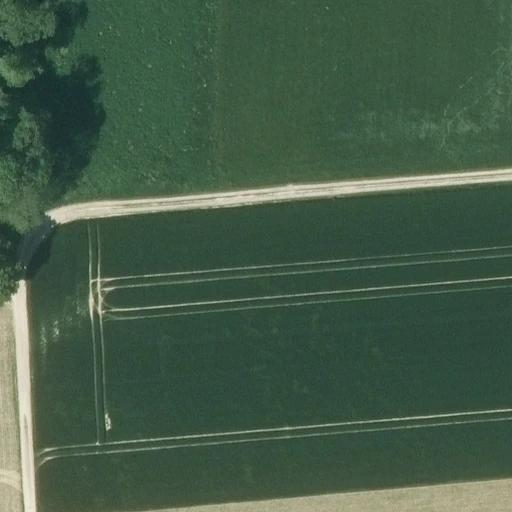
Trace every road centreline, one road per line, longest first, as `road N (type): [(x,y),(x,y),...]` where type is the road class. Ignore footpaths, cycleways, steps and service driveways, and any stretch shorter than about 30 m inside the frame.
road 1 (track): [(20,217),(511,177)]
road 2 (track): [(29,511),(17,281)]
road 3 (track): [(26,0),(20,217)]
